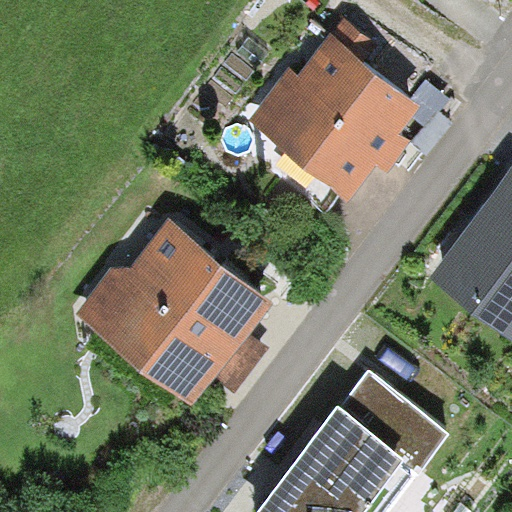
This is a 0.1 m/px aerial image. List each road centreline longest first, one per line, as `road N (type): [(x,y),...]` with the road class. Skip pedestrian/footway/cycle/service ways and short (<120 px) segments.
road 1 (residential): [(511,72),(179,511)]
road 2 (track): [(367,0),(500,87)]
